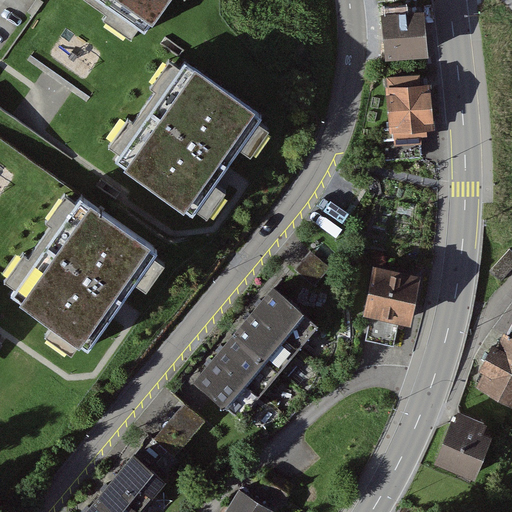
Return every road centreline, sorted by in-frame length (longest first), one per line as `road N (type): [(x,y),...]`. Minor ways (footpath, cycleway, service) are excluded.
road 1 (residential): [(349,0),(347,101),(318,167),(38,511)]
road 2 (tertiary): [(451,0),(464,111),(461,269),(423,410),(372,511)]
